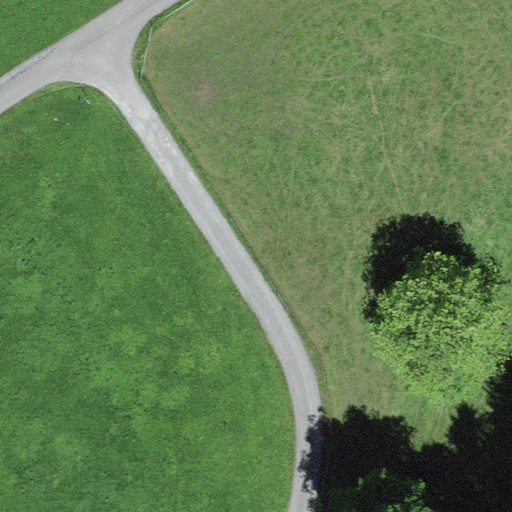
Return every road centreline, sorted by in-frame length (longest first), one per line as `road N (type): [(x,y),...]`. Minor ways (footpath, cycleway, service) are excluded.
road 1 (track): [(284,511),(278,403),(260,330),(107,63)]
road 2 (residential): [(192,0),(107,63),(0,122)]
